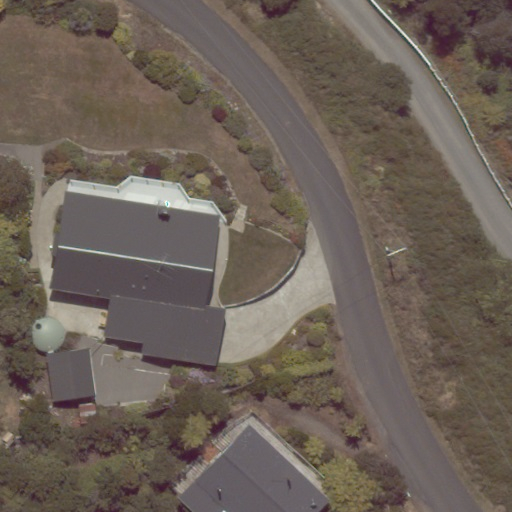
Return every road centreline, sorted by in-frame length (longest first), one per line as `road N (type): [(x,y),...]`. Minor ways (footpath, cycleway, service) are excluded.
road 1 (residential): [(170,0),(267,90),(311,151),(372,357),(458,511)]
road 2 (residential): [(348,0),(400,57),(511,237)]
